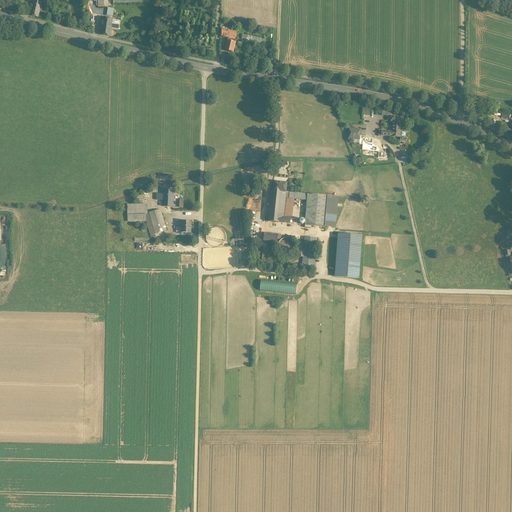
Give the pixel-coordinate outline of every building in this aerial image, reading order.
[(42,3),(33,1),(32,8),(40,10),(41,9),(42,3)] [(40,10),(32,8),(30,16),(38,18),(40,12),(40,10)] [(103,17),(100,35),(110,36),(111,29),(112,20),(112,19),(103,17)] [(112,20),(111,29),(119,30),(120,21),(112,20)] [(230,31),(221,29),(221,36),(228,37),(230,31)] [(228,37),(228,38),(225,50),(233,52),(236,39),(235,39),(237,33),(230,31),(228,37)] [(265,39),(242,35),(241,40),(264,45),(265,39)] [(381,114),(389,117),(391,111),(383,108),(381,114)] [(496,116),(496,121),(506,121),(506,119),(511,119),(511,113),(502,113),(502,116),(496,116)] [(403,118),(391,117),(391,122),(392,122),(392,125),(401,126),(401,123),(403,123),(403,118)] [(401,131),(401,126),(392,125),(391,132),(391,136),(394,137),(400,137),(401,131)] [(360,130),(349,129),(348,139),(359,140),(360,140),(360,135),(360,130)] [(406,131),(401,131),(400,137),(394,137),(394,141),(405,142),(406,131)] [(286,183),(275,182),(274,191),(271,190),(271,195),(288,197),(288,193),(286,192),(286,183)] [(173,191),(163,190),(163,194),(163,200),(162,206),(172,207),(173,191)] [(307,194),(288,193),(288,197),(288,199),(293,199),(307,201),(307,194)] [(327,196),(307,194),(307,201),(305,225),(325,226),(327,196)] [(288,197),(271,195),(268,221),(283,223),(286,201),(288,201),(288,199),(288,197)] [(338,197),(327,196),(325,226),(335,227),(338,197)] [(286,201),(283,223),(290,223),(293,199),(288,199),(288,201),(286,201)] [(127,205),(127,215),(144,214),(147,214),(147,204),(127,205)] [(149,213),(149,214),(155,234),(167,231),(160,210),(149,213)] [(156,237),(155,234),(149,214),(147,214),(144,214),(146,222),(151,238),(156,237)] [(191,222),(182,221),(182,227),(181,227),(181,233),(191,233),(191,222)] [(278,235),(264,233),(263,241),(277,243),(278,235)] [(361,237),(339,235),(336,276),(358,278),(361,237)] [(316,239),(305,237),(302,269),(313,270),(316,239)] [(269,249),(258,247),(256,262),(267,264),(269,249)] [(261,280),(260,291),(295,295),(297,284),(261,280)]
